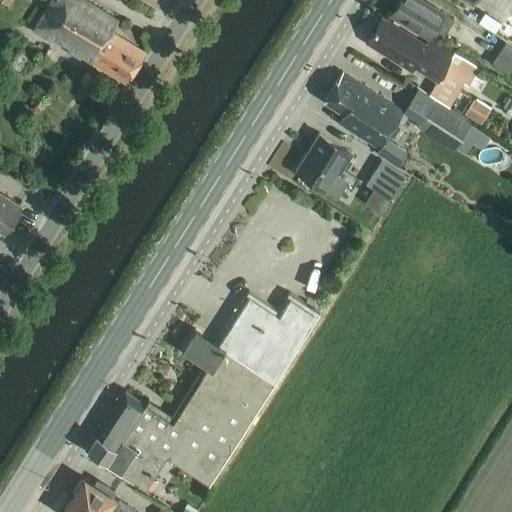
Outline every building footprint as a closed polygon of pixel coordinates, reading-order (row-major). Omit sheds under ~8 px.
[(117,22),(80,0),(57,0),(56,2),(53,0),(51,0),(33,30),(52,42),(54,39),(70,49),(68,52),(80,59),(81,56),(126,83),(145,53),(111,32),(117,22)] [(444,34),(453,19),(421,0),(399,0),(391,14),(429,37),(435,29),(444,34)] [(506,41),(511,32),(483,14),(477,23),(506,41)] [(425,45),(382,17),(366,42),(411,70),(413,66),(437,81),(429,94),(448,106),(463,83),(466,85),(478,67),(429,38),(425,45)] [(509,76),(511,71),(511,48),(503,44),(490,65),(509,76)] [(378,149),(402,111),(342,72),(324,101),(344,114),(338,123),(378,149)] [(416,125),(452,149),(469,124),(432,100),(416,125)] [(475,100),(466,114),(482,124),(490,110),(475,100)] [(479,150),(488,136),(469,124),(452,149),(461,155),(468,143),(479,150)] [(337,177),(352,154),(319,133),(295,170),(325,189),(334,175),(337,177)] [(511,157),(500,151),(493,163),(511,174),(511,157)] [(389,199),(404,175),(381,161),(366,185),(389,199)] [(0,229),(4,232),(20,206),(0,193),(0,229)] [(277,310),(248,291),(215,342),(195,330),(181,351),(203,365),(171,414),(148,399),(145,404),(125,391),(87,450),(110,464),(109,465),(146,488),(166,456),(209,484),(320,312),(288,291),(277,310)] [(75,493),(72,497),(97,511),(104,511),(105,511),(106,511),(128,511),(113,502),(118,495),(97,481),(94,485),(82,477),(74,489),(75,493)] [(104,511),(97,511),(72,497),(62,511),(106,511),(105,511),(104,511)]
